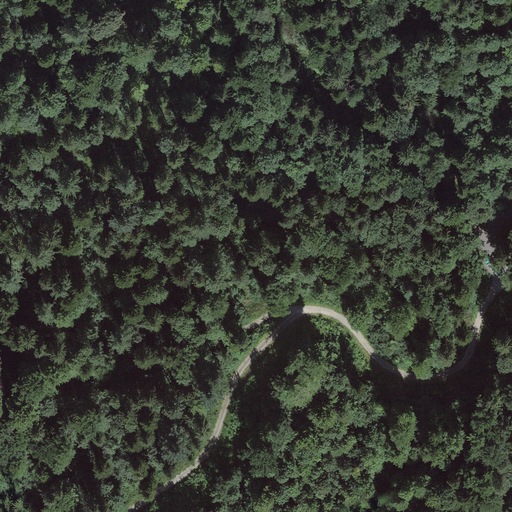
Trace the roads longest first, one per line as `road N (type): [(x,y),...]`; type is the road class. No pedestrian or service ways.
road 1 (track): [(507,272),(484,304),(465,363),(426,379),(374,355),(330,309),(290,317),(247,359),(199,461),(128,511)]
road 2 (track): [(309,309),(278,310),(170,361),(93,371),(61,368),(25,348),(0,321)]
